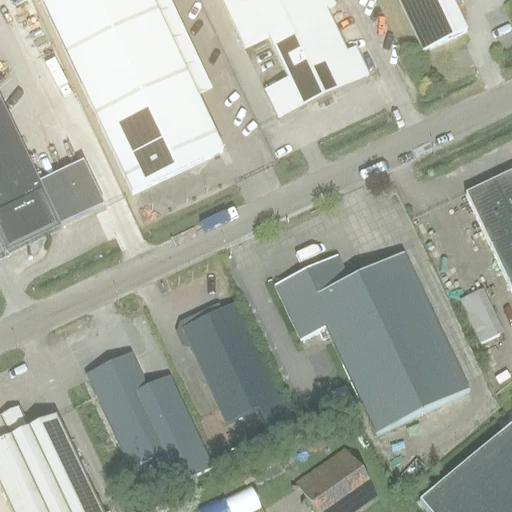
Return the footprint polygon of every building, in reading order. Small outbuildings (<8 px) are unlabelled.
[(168,0),(40,0),(133,196),(224,154),(198,100),(213,93),(168,0)] [(336,8),(331,0),(221,0),(245,50),(268,39),(288,83),(265,94),(278,122),(369,80),(356,51),(347,55),(326,12),(336,8)] [(397,0),(423,53),(466,33),(451,0),(397,0)] [(0,243),(6,257),(105,209),(84,165),(40,185),(0,100),(0,243)] [(511,171),(505,176),(506,178),(467,197),(511,292),(511,171)] [(470,395),(447,346),(405,256),(350,282),(338,257),(275,287),(301,343),(326,331),(377,439),(470,395)] [(486,290),(466,299),(485,343),(505,334),(486,290)] [(227,425),(258,411),(276,448),(302,436),(284,397),(277,400),(233,307),(183,331),(227,425)] [(87,380),(129,469),(152,458),(166,489),(211,468),(171,381),(148,391),(133,359),(87,380)] [(101,511),(56,418),(30,431),(19,409),(0,417),(0,489),(10,511),(101,511)] [(511,511),(511,427),(419,505),(425,511),(511,511)] [(314,511),(360,511),(379,500),(344,450),(309,475),(305,469),(295,476),(299,482),(296,484),(314,511)]
